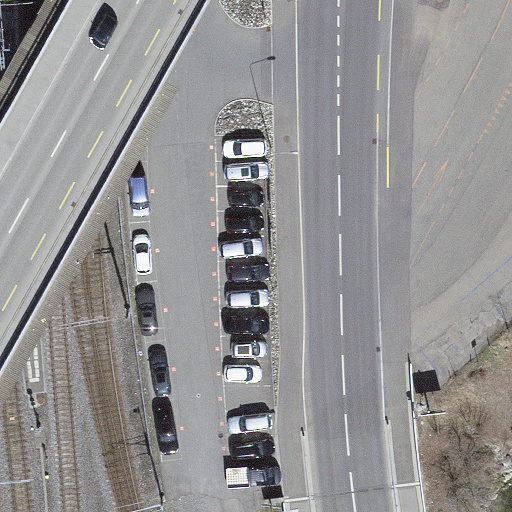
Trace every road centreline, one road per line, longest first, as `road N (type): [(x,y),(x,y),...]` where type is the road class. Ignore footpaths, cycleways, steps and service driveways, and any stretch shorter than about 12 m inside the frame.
road 1 (secondary): [(336,75),(343,376),(355,511)]
road 2 (primary): [(0,253),(141,0)]
